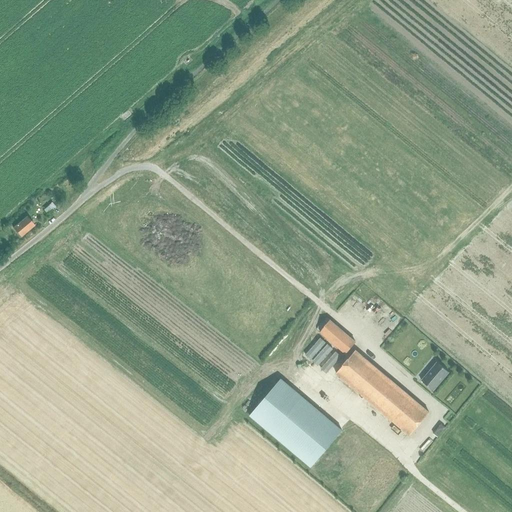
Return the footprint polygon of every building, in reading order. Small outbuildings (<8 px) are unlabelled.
[(34,225),(26,215),(12,227),(20,236),(34,225)] [(320,332),(344,353),(354,341),(330,320),(320,332)] [(304,354),(324,365),(328,359),(308,348),(304,354)] [(356,350),(336,373),(409,435),(429,412),(356,350)] [(421,381),(433,391),(449,372),(437,362),(421,381)] [(342,430),(281,379),(250,415),(311,467),(338,435),(342,430)] [(372,403),(368,408),(376,415),(380,411),(372,403)] [(432,427),(439,431),(445,422),(438,418),(432,427)]
